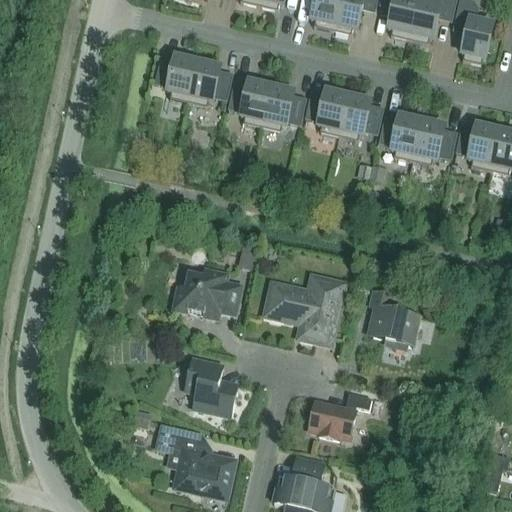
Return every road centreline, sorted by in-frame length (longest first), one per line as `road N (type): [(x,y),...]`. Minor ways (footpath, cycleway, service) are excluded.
road 1 (unclassified): [(72,511),(37,454),(26,364),(100,10)]
road 2 (residential): [(100,10),(511,104)]
road 3 (residential): [(252,511),(285,372)]
